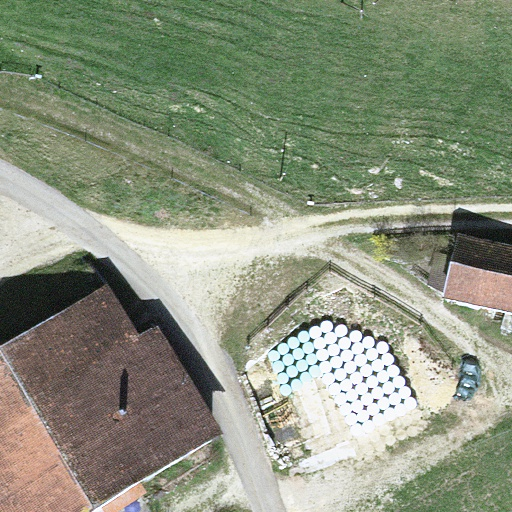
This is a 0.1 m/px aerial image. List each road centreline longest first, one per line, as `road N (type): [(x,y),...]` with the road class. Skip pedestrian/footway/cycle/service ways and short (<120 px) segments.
road 1 (unclassified): [(0,169),(68,210),(157,286),(276,511)]
road 2 (track): [(318,223),(159,143),(0,83)]
road 3 (track): [(511,364),(318,223)]
road 4 (track): [(318,223),(511,206)]
road 5 (track): [(157,286),(318,223)]
